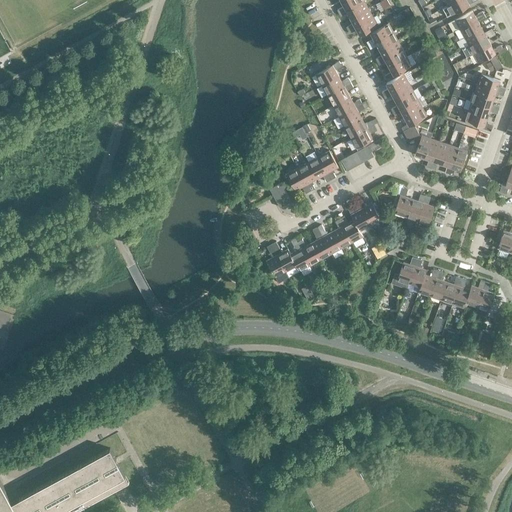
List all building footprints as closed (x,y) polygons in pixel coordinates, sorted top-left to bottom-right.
[(362,0),(342,0),(345,6),(337,10),(339,13),(362,0)] [(368,8),(363,0),(362,0),(339,13),(340,16),(348,12),(351,17),(368,8)] [(469,5),(466,0),(456,0),(447,5),(443,8),(447,16),(469,5)] [(372,16),(368,8),(351,17),(356,26),(372,16)] [(477,18),(472,10),(455,19),(460,28),(477,18)] [(377,14),(372,16),(356,26),(360,34),(382,23),(377,14)] [(432,25),(438,22),(435,16),(429,20),(432,25)] [(481,27),(477,18),(460,28),(454,31),(459,39),(464,36),(481,27)] [(371,32),(376,40),(393,31),(388,23),(371,32)] [(440,38),(447,35),(442,26),(435,30),(440,38)] [(486,35),(481,27),(464,36),(469,44),(486,35)] [(376,40),(373,42),(368,45),(370,48),(378,44),(380,49),(397,40),(393,31),(376,40)] [(490,44),(486,35),(469,44),(474,53),(490,44)] [(402,48),(397,40),(380,49),(383,54),(376,58),(378,61),(402,48)] [(495,52),(490,44),(474,53),(478,62),(495,52)] [(406,56),(402,48),(378,61),(379,64),(387,60),(390,66),(406,56)] [(503,66),(497,55),(490,59),(491,61),(495,68),(496,70),(503,66)] [(411,65),(406,56),(390,66),(394,74),(411,65)] [(339,61),(335,63),(316,74),(322,84),(339,75),(335,69),(342,66),(339,61)] [(495,68),(491,61),(486,64),(490,71),(495,68)] [(403,73),(386,82),(391,91),(408,82),(403,73)] [(481,73),(478,83),(496,89),(499,79),(481,73)] [(342,81),(339,75),(322,84),(328,95),(344,86),(347,84),(351,82),(349,78),(342,81)] [(413,90),(408,82),(391,91),(396,99),(413,90)] [(496,89),(478,83),(475,91),(493,98),(494,94),(496,95),(497,93),(503,95),(505,91),(499,90),(496,89)] [(350,96),(344,86),(328,95),(333,105),(350,96)] [(417,88),(413,90),(396,99),(400,108),(417,98),(422,96),(417,88)] [(493,98),(475,91),(472,101),(490,107),(493,98)] [(356,107),(350,96),(333,105),(339,116),(356,107)] [(457,105),(459,99),(452,97),(450,103),(457,105)] [(422,107),(417,98),(400,108),(405,116),(422,107)] [(490,107),(472,101),(469,110),(487,116),(490,107)] [(365,102),(363,103),(358,105),(361,110),(368,106),(365,102)] [(362,117),(356,107),(339,116),(345,126),(362,117)] [(426,116),(422,107),(405,116),(409,123),(402,127),(406,136),(417,130),(413,123),(426,116)] [(487,116),(469,110),(466,119),(484,125),(487,116)] [(365,123),(362,117),(345,126),(351,137),(374,124),(371,120),(365,123)] [(303,126),(306,132),(312,129),(308,123),(303,126)] [(376,129),(374,124),(351,137),(356,148),(373,139),(370,132),(376,129)] [(302,126),(293,131),(295,136),(305,131),(302,126)] [(463,133),(475,137),(478,130),(466,126),(463,133)] [(420,135),(417,130),(406,136),(409,141),(414,138),(420,135)] [(415,153),(424,156),(431,138),(421,135),(421,136),(420,135),(414,138),(416,141),(418,145),(415,153)] [(440,141),(431,138),(424,156),(430,158),(427,167),(431,168),(433,162),(434,160),(440,141)] [(382,145),(379,139),(368,145),(371,151),(382,145)] [(449,144),(440,141),(434,160),(442,163),(449,144)] [(458,148),(449,144),(442,163),(452,166),(458,148)] [(371,151),(368,145),(363,148),(368,159),(374,156),(371,151)] [(368,159),(363,148),(357,151),(363,162),(368,159)] [(467,151),(458,148),(452,166),(451,169),(449,174),(452,175),(455,167),(461,169),(467,151)] [(328,173),(329,175),(331,179),(336,177),(332,170),(339,167),(329,150),(319,156),(328,173)] [(363,162),(357,151),(352,154),(358,164),(363,162)] [(358,164),(352,154),(347,156),(353,167),(358,164)] [(328,173),(319,156),(308,161),(317,178),(328,173)] [(353,167),(347,156),(341,159),(347,170),(353,167)] [(317,178),(308,161),(298,167),(307,184),(308,187),(310,191),(315,188),(311,181),(317,178)] [(511,166),(505,184),(502,183),(499,191),(506,193),(509,185),(511,186),(511,166)] [(307,184),(298,167),(287,173),(296,190),(307,184)] [(292,201),(282,182),(270,188),(280,207),(292,201)] [(394,212),(406,216),(412,198),(400,194),(394,212)] [(423,202),(412,198),(406,216),(417,220),(423,202)] [(362,199),(358,201),(371,225),(382,219),(372,202),(366,206),(362,199)] [(371,225),(358,201),(353,204),(357,211),(351,214),(354,219),(360,231),(371,225)] [(435,206),(423,202),(417,220),(428,224),(435,206)] [(354,219),(343,225),(353,242),(363,236),(360,231),(354,219)] [(321,223),(316,226),(331,253),(342,247),(333,231),(327,234),(321,223)] [(353,242),(343,225),(333,231),(342,247),(353,242)] [(331,253),(316,226),(312,228),(318,239),(312,242),(321,259),(331,253)] [(497,248),(509,252),(511,242),(511,232),(504,230),(500,240),(497,248)] [(297,250),(291,253),(291,254),(297,265),(300,270),(310,265),(301,248),(300,245),(298,241),(295,237),(291,240),(297,250)] [(276,241),(271,243),(286,271),(297,265),(291,254),(291,253),(288,248),(282,252),(276,241)] [(321,259),(312,242),(301,248),(310,265),(321,259)] [(289,276),(286,271),(271,243),(267,246),(273,256),(267,260),(279,282),(289,276)] [(417,258),(412,256),(410,264),(403,261),(398,276),(394,274),(391,282),(407,288),(409,283),(417,258)] [(422,260),(417,258),(409,283),(420,287),(425,274),(426,269),(420,267),(422,260)] [(438,270),(434,269),(431,276),(425,274),(420,287),(418,292),(430,296),(438,270)] [(443,272),(438,270),(430,296),(441,299),(447,281),(443,280),(444,277),(442,276),(443,272)] [(461,278),(456,277),(454,284),(447,281),(441,299),(453,303),(459,285),(460,282),(461,278)] [(470,289),(459,285),(453,303),(464,307),(466,303),(470,289)] [(472,285),(470,289),(466,303),(477,307),(483,289),(472,285)] [(495,293),(483,289),(477,307),(475,312),(486,316),(495,293)] [(501,324),(505,311),(499,309),(494,322),(501,324)] [(412,317),(409,326),(415,328),(418,319),(412,317)] [(439,334),(442,327),(434,324),(432,331),(439,334)] [(455,332),(448,329),(444,341),(451,344),(455,332)] [(110,448),(12,502),(0,480),(0,511),(74,511),(129,483),(110,448)]
